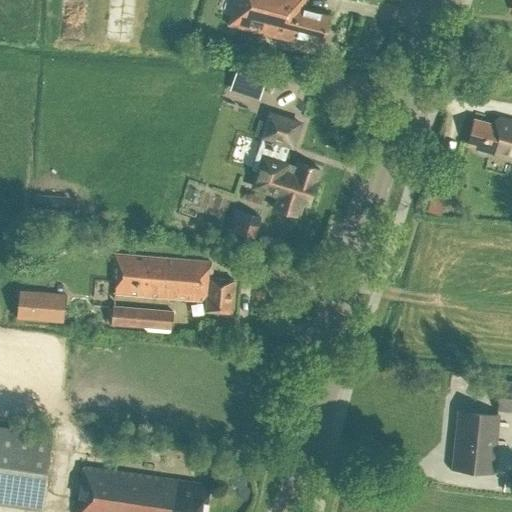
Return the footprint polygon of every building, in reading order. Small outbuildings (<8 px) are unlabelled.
[(300,0),(215,0),(212,14),(226,17),(224,24),(291,42),(292,34),(322,42),(329,15),(299,7),(300,0)] [(235,65),(227,90),(257,99),(265,74),(235,65)] [(284,171),(286,164),(280,162),(285,145),(291,146),(299,122),(268,113),(261,137),(262,137),(252,169),(257,171),(254,182),(277,189),(275,194),(277,195),(273,208),(299,216),(303,203),(308,204),(319,168),(298,162),(294,174),(284,171)] [(497,127),(474,121),(468,142),(475,144),(474,149),(511,159),(511,121),(500,118),(497,127)] [(439,215),(446,191),(433,187),(427,212),(439,215)] [(34,208),(68,211),(69,197),(35,195),(34,208)] [(234,210),(228,230),(252,238),(259,218),(234,210)] [(230,312),(234,279),(209,277),(210,262),(116,253),(113,279),(117,280),(116,292),(206,301),(205,310),(230,312)] [(15,319),(62,323),(64,294),(17,290),(15,319)] [(172,311),(111,306),(111,307),(106,307),(105,324),(110,324),(109,326),(142,328),(142,331),(169,334),(169,330),(170,330),(172,311)] [(511,382),(500,382),(497,409),(511,410),(511,382)] [(497,417),(459,412),(453,465),(491,469),(497,417)] [(0,425),(0,502),(42,509),(54,434),(0,425)] [(511,453),(511,434),(503,434),(502,453),(511,453)] [(106,457),(148,461),(150,440),(108,436),(106,457)] [(206,511),(210,485),(88,466),(80,511),(206,511)]
